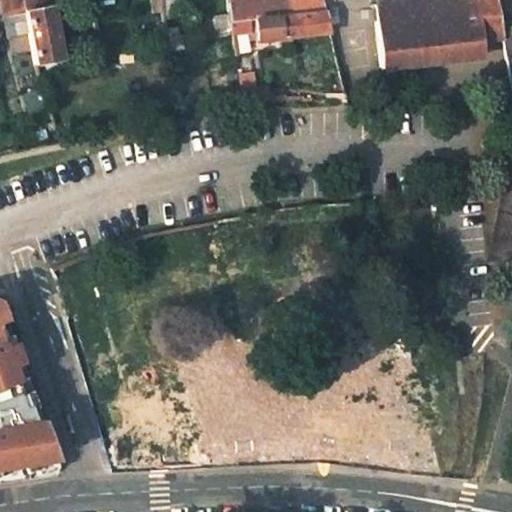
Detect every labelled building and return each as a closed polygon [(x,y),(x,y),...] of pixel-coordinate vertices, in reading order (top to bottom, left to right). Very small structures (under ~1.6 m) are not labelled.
[(0,0),(0,7),(2,15),(21,12),(18,0),(0,0)] [(32,64),(57,57),(47,0),(79,0),(87,53),(97,52),(89,0),(18,0),(21,12),(32,64)] [(322,10),(318,0),(224,0),(226,20),(252,18),(322,10)] [(490,0),(404,0),(370,4),(376,51),(379,70),(419,65),(416,47),(478,39),(498,37),(496,27),(490,0)] [(252,18),(256,39),(327,31),(322,10),(252,18)] [(491,264),(511,267),(511,24),(496,27),(498,37),(511,103),(511,168),(504,202),(491,264)] [(478,39),(416,47),(419,65),(481,58),(478,39)] [(95,254),(97,263),(111,259),(108,249),(95,254)] [(0,470),(3,470),(18,464),(21,471),(45,462),(50,450),(39,420),(30,423),(25,409),(34,406),(27,388),(18,391),(6,358),(15,355),(0,313),(0,470)] [(408,353),(378,361),(390,407),(381,410),(398,473),(439,478),(408,353)] [(18,391),(27,388),(15,355),(6,358),(18,391)] [(196,467),(170,380),(146,387),(144,381),(134,384),(136,392),(124,396),(135,431),(147,428),(159,468),(196,467)] [(30,423),(39,420),(34,406),(25,409),(30,423)] [(121,432),(101,438),(111,470),(132,469),(121,432)] [(6,480),(58,472),(50,450),(45,462),(21,471),(18,464),(3,470),(6,480)]
